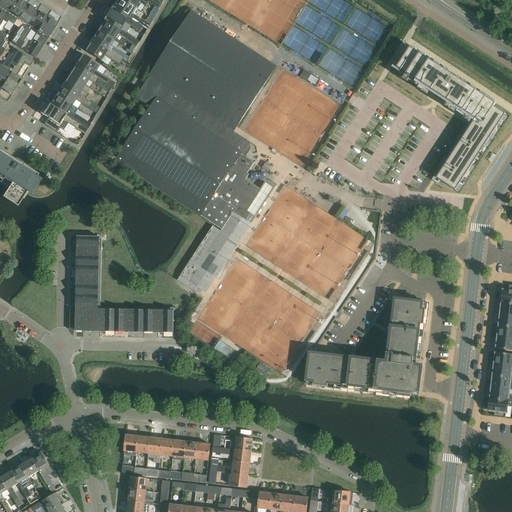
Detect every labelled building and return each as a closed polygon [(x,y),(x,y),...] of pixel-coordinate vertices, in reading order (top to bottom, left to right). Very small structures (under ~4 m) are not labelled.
[(0,14),(0,25),(3,21),(3,20),(15,0),(0,0),(0,1),(0,10),(2,12),(0,14)] [(20,0),(15,0),(3,20),(3,21),(7,23),(8,21),(14,25),(15,24),(17,20),(27,4),(20,0)] [(118,0),(113,8),(142,27),(146,30),(150,24),(135,15),(135,13),(137,9),(135,8),(122,0),(118,0)] [(144,0),(122,0),(135,8),(137,9),(141,11),(144,6),(145,7),(148,3),(149,2),(144,0)] [(144,0),(149,2),(148,3),(155,7),(159,9),(162,4),(156,0),(144,0)] [(14,37),(12,42),(13,44),(15,45),(19,40),(37,11),(27,4),(17,20),(15,24),(21,27),(14,37)] [(106,17),(103,20),(105,21),(120,31),(121,30),(125,23),(139,32),(142,27),(113,8),(112,7),(110,10),(108,9),(104,15),(106,17)] [(155,7),(149,16),(153,19),(159,10),(159,9),(155,7)] [(19,40),(15,45),(21,49),(24,44),(23,43),(31,30),(33,30),(37,32),(38,33),(47,18),(37,11),(19,40)] [(235,130),(277,67),(192,12),(150,75),(151,75),(136,98),(151,108),(116,161),(200,217),(201,216),(222,230),(223,230),(234,213),(244,219),(262,192),(245,181),(250,174),(248,173),(255,163),(246,157),(251,150),(249,142),(234,132),(235,130)] [(37,46),(31,56),(36,59),(42,49),(57,25),(58,24),(54,22),(55,20),(49,16),(48,18),(47,18),(38,33),(37,32),(36,34),(41,37),(38,43),(39,43),(37,46)] [(105,21),(98,31),(114,41),(115,42),(118,44),(122,39),(136,48),(139,42),(121,30),(120,31),(105,21)] [(98,31),(92,41),(123,61),(123,60),(126,56),(111,46),(114,41),(98,31)] [(92,41),(85,51),(86,52),(91,55),(101,61),(104,56),(120,66),(123,61),(92,41)] [(410,47),(397,68),(436,93),(434,96),(436,96),(437,94),(440,95),(443,97),(441,100),(441,101),(443,98),(475,119),(437,178),(456,190),(506,114),(494,106),(496,103),(410,47)] [(1,67),(0,68),(0,88),(1,89),(1,90),(24,55),(23,54),(18,51),(11,63),(6,70),(1,67)] [(24,55),(1,90),(2,89),(12,96),(23,78),(18,75),(25,64),(30,67),(34,61),(27,57),(24,55)] [(83,55),(76,65),(107,85),(110,80),(97,71),(100,66),(89,59),(84,55),(83,55)] [(76,65),(70,75),(85,85),(89,80),(109,93),(112,88),(107,85),(76,65)] [(70,75),(63,85),(86,100),(86,99),(89,95),(82,90),(85,85),(70,75)] [(311,75),(308,81),(316,86),(320,80),(311,75)] [(63,85),(57,95),(72,105),(75,100),(89,109),(97,114),(100,109),(86,100),(63,85)] [(50,105),(83,126),(88,130),(91,124),(74,113),(72,106),(72,105),(57,95),(50,105)] [(45,106),(40,114),(48,119),(44,125),(57,133),(61,127),(64,130),(68,124),(80,131),(83,126),(50,105),(49,104),(47,108),(45,106)] [(83,126),(80,131),(85,135),(88,130),(83,126)] [(0,183),(1,184),(3,180),(3,181),(4,179),(11,184),(2,198),(17,207),(26,194),(26,193),(38,175),(36,174),(23,165),(24,164),(16,159),(15,160),(0,150),(0,183)] [(45,176),(41,182),(46,185),(49,179),(45,176)] [(213,226),(178,280),(197,293),(200,288),(205,291),(214,278),(215,279),(221,271),(228,260),(244,235),(251,224),(244,219),(234,213),(223,230),(222,230),(221,231),(213,226)] [(71,310),(70,330),(76,330),(76,331),(173,333),(174,311),(98,310),(100,237),(78,237),(77,310),(71,310)] [(502,292),(501,298),(503,298),(502,303),(511,303),(511,285),(510,285),(509,291),(504,291),(503,292),(502,292)] [(309,352),(305,381),(313,382),(313,384),(327,386),(328,382),(342,384),(341,388),(355,390),(356,385),(369,387),(369,392),(383,393),(384,389),(398,391),(398,395),(411,397),(411,392),(420,393),(421,381),(422,372),(423,366),(414,365),(420,323),(423,323),(425,309),(421,309),(422,303),(401,300),(393,363),(405,364),(405,368),(351,361),(351,358),(309,352)] [(500,306),(499,314),(511,315),(511,303),(502,303),(502,307),(500,306)] [(511,315),(499,314),(498,321),(500,322),(499,325),(511,327),(511,315)] [(497,329),(496,337),(511,338),(511,327),(499,325),(499,329),(497,329)] [(511,338),(496,337),(495,344),(497,344),(497,348),(511,350),(511,338)] [(494,357),(493,364),(511,366),(511,354),(496,353),(496,357),(494,357)] [(260,364),(256,370),(267,377),(271,370),(260,364)] [(493,364),(492,371),(494,372),(494,376),(511,378),(511,366),(493,364)] [(491,379),(490,387),(509,389),(511,389),(511,377),(511,378),(494,376),(493,379),(491,379)] [(490,387),(489,394),(491,394),(491,398),(508,400),(511,400),(511,395),(509,395),(509,389),(490,387)] [(488,402),(488,409),(490,409),(489,410),(495,411),(494,417),(506,418),(507,406),(511,406),(511,400),(508,400),(491,398),(490,403),(488,402)] [(127,435),(125,451),(136,452),(138,436),(127,435)] [(215,435),(213,447),(220,448),(222,436),(215,435)] [(138,436),(136,452),(149,454),(151,438),(138,436)] [(151,438),(149,454),(160,455),(162,439),(151,438)] [(237,438),(235,450),(252,452),(253,440),(237,438)] [(162,439),(160,455),(172,457),(174,440),(162,439)] [(174,440),(172,457),(184,458),(186,442),(174,440)] [(186,442),(184,458),(196,459),(198,443),(186,442)] [(198,443),(196,459),(208,461),(210,445),(198,443)] [(250,464),(252,452),(235,450),(234,462),(250,464)] [(36,457),(32,460),(39,472),(46,483),(51,492),(55,489),(44,469),(49,466),(42,453),(41,453),(40,452),(36,455),(35,456),(36,457)] [(212,459),(210,472),(218,473),(219,460),(212,459)] [(32,460),(21,466),(29,478),(39,472),(32,460)] [(234,462),(233,474),(249,476),(250,464),(234,462)] [(15,470),(11,472),(18,484),(27,499),(32,496),(29,492),(27,488),(32,485),(31,482),(29,478),(21,466),(21,465),(19,464),(15,467),(14,468),(15,470)] [(123,466),(122,473),(134,475),(134,467),(123,466)] [(134,467),(134,475),(146,476),(147,469),(134,467)] [(147,469),(146,476),(157,477),(158,470),(147,469)] [(158,470),(157,477),(170,479),(170,472),(158,470)] [(11,472),(1,478),(8,490),(18,507),(22,504),(13,488),(18,484),(11,472)] [(170,472),(170,479),(181,480),(182,473),(170,472)] [(210,472),(209,483),(216,484),(218,473),(210,472)] [(182,473),(181,480),(193,482),(194,475),(182,473)] [(233,474),(231,486),(247,488),(249,476),(233,474)] [(194,475),(193,482),(206,483),(207,476),(194,475)] [(131,477),(130,489),(146,491),(147,479),(131,477)] [(1,478),(0,478),(0,500),(7,511),(12,511),(8,504),(8,505),(2,494),(8,490),(1,478)] [(31,482),(32,485),(35,489),(39,487),(35,480),(31,482)] [(163,481),(161,493),(168,494),(170,482),(163,481)] [(173,482),(172,489),(184,491),(185,484),(173,482)] [(185,484),(184,491),(196,492),(197,485),(185,484)] [(197,485),(196,492),(208,493),(209,486),(197,485)] [(209,486),(208,493),(220,495),(220,488),(209,486)] [(220,488),(220,495),(232,496),(233,489),(220,488)] [(311,498),(311,501),(318,501),(319,489),(312,488),(312,494),(311,498)] [(130,489),(128,502),(144,503),(150,504),(154,504),(154,499),(145,498),(146,491),(130,489)] [(233,489),(232,496),(244,498),(245,491),(233,489)] [(351,493),(336,491),(329,490),(327,502),(333,503),(349,505),(349,504),(351,504),(352,498),(350,498),(351,493)] [(245,491),(244,498),(256,499),(257,492),(245,491)] [(260,492),(258,509),(270,510),(272,494),(260,492)] [(161,493),(160,505),(167,506),(168,494),(161,493)] [(32,508),(29,510),(29,511),(34,511),(35,511),(42,507),(44,511),(48,511),(49,511),(61,505),(55,494),(43,502),(32,508)] [(272,494),(270,510),(282,511),(284,495),(272,494)] [(284,495),(282,511),(287,511),(294,511),(296,496),(284,495)] [(296,496),(294,511),(306,511),(308,498),(296,496)] [(218,510),(217,511),(229,511),(230,511),(231,499),(227,498),(226,505),(218,504),(218,510)] [(311,501),(309,511),(317,511),(318,501),(311,501)] [(128,502),(127,511),(149,511),(150,504),(144,503),(128,502)] [(333,503),(332,511),(348,511),(349,505),(333,503)]
